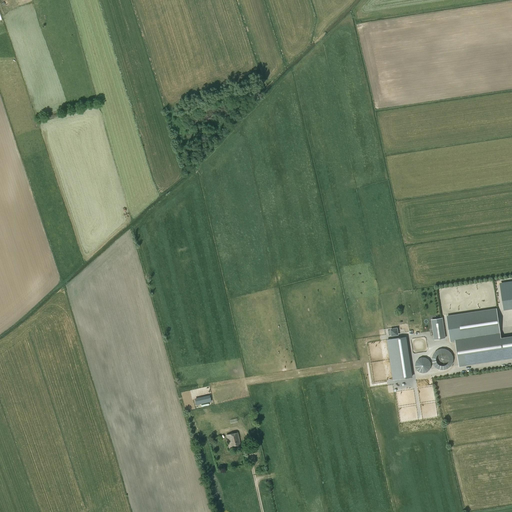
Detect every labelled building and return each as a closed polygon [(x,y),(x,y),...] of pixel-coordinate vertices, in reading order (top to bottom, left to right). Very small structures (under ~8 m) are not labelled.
[(511,288),(501,290),(503,309),(511,307),(511,288)] [(504,359),(497,310),(447,317),(450,341),(455,340),(458,359),(488,355),(488,361),(504,359)] [(445,338),(442,318),(432,320),(435,340),(445,338)] [(396,334),(402,374),(413,372),(407,333),(397,334),(396,334)] [(203,403),(202,401),(210,399),(209,394),(196,398),(198,405),(203,403)] [(221,415),(223,428),(234,426),(232,415),(223,416),(222,414),(221,415)] [(217,415),(211,416),(214,436),(219,435),(217,415)] [(258,427),(245,430),(247,438),(260,435),(258,427)] [(237,432),(226,435),(229,448),(240,445),(237,432)]
